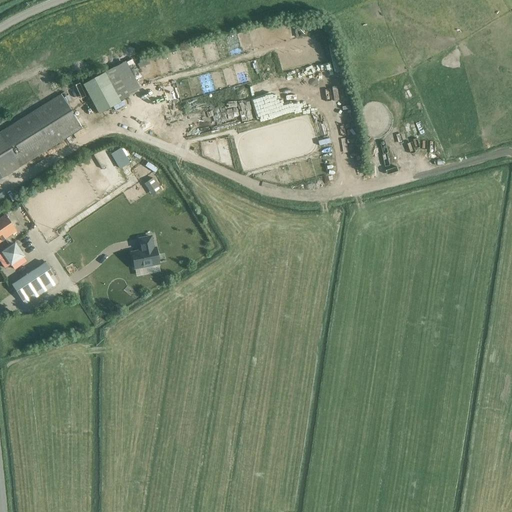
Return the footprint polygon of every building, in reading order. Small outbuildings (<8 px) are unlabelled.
[(140,89),(125,61),(81,84),(98,114),(140,89)] [(258,121),(308,108),(305,98),(295,100),(292,89),(297,88),(294,75),(249,86),(258,121)] [(0,179),(82,128),(61,94),(0,132),(0,179)] [(123,147),(112,152),(119,168),(130,163),(123,147)] [(145,182),(152,195),(162,189),(155,176),(145,182)] [(5,214),(0,217),(0,242),(17,231),(5,214)] [(141,251),(132,253),(135,269),(158,264),(155,248),(153,249),(151,237),(139,239),(141,251)] [(16,242),(0,252),(0,257),(7,269),(25,257),(16,242)] [(58,283),(45,263),(12,286),(25,305),(58,283)]
